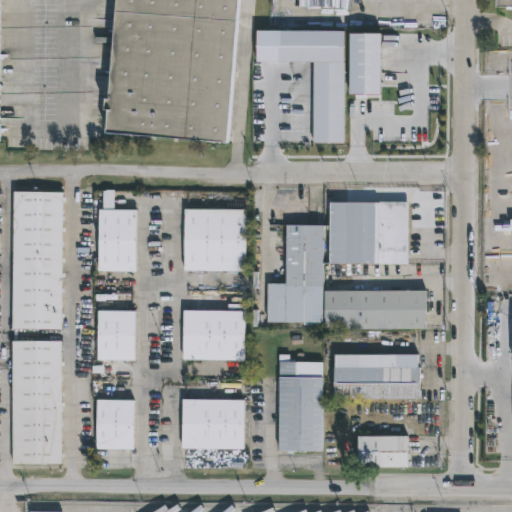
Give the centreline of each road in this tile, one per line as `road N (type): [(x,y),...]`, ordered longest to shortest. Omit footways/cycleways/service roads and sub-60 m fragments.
road 1 (tertiary): [(0,486),(511,487)]
road 2 (residential): [(462,487),(467,0)]
road 3 (residential): [(0,171),(466,173)]
